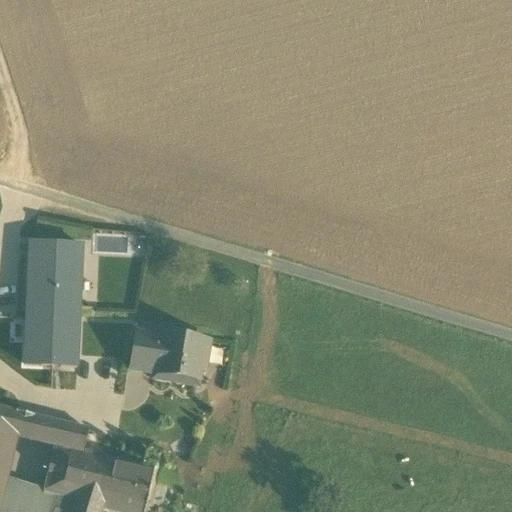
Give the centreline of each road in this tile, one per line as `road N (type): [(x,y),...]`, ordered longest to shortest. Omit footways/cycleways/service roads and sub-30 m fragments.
road 1 (residential): [(511,334),(0,179)]
road 2 (track): [(26,188),(27,153),(0,65)]
